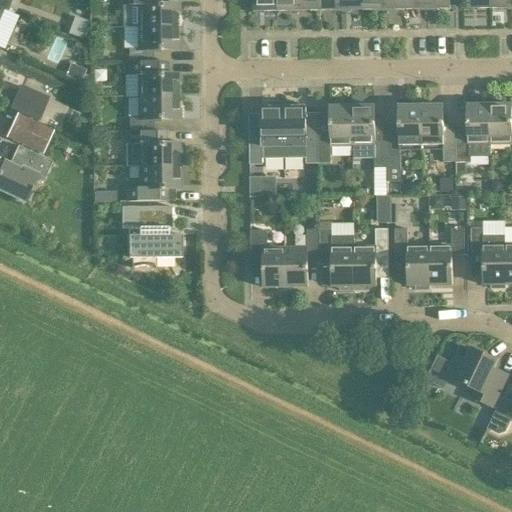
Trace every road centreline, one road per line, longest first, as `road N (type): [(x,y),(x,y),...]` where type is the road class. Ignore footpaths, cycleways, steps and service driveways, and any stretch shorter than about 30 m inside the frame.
road 1 (residential): [(511,334),(471,320),(251,323),(215,295),(210,69)]
road 2 (residential): [(210,69),(511,67)]
